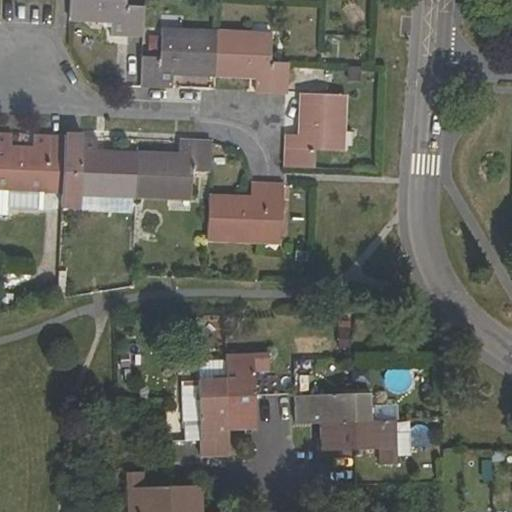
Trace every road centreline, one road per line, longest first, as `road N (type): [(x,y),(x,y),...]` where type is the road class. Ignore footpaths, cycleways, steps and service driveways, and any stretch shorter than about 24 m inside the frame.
road 1 (residential): [(433,63),(427,228),(444,286),(483,337),(511,355)]
road 2 (residential): [(261,112),(109,107),(35,68),(0,92)]
